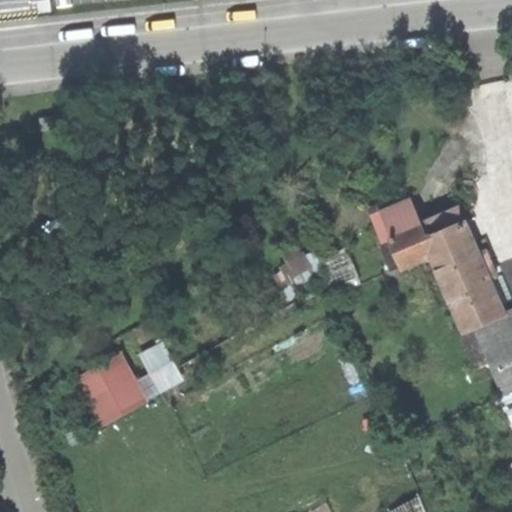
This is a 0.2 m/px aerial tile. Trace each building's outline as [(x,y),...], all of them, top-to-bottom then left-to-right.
[(40,118),(41,131),(67,128),(65,116),(40,118)] [(381,212),(403,265),(433,252),(427,238),(421,225),(410,199),(381,212)] [(461,209),(421,225),(427,238),(466,221),(461,209)] [(466,221),(427,238),(433,252),(466,330),(477,325),(507,313),(491,276),(499,273),(488,248),(479,252),(466,221)] [(275,271),(287,294),(320,276),(302,243),(284,253),(289,264),(275,271)] [(511,310),(507,313),(477,325),(487,349),(493,347),(508,382),(501,385),(511,408),(511,407),(511,310)] [(75,375),(101,425),(186,381),(165,339),(140,352),(150,371),(138,377),(124,350),(75,375)]
